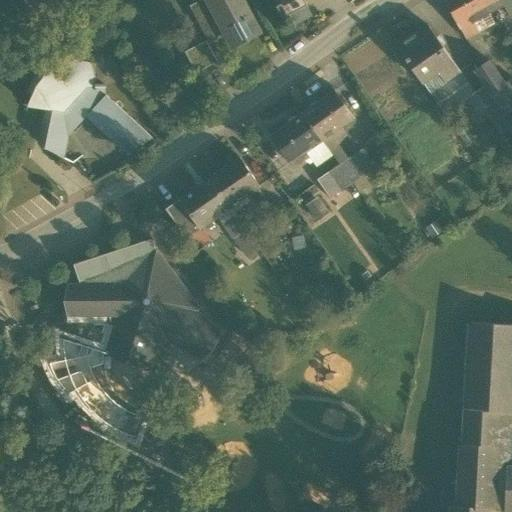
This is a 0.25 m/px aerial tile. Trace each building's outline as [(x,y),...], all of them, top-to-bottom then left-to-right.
[(227,33),(234,46),(258,33),(249,17),(252,16),(243,0),(201,0),(193,4),(212,41),(227,33)] [(276,5),(283,18),(290,15),(307,6),(304,0),(291,0),(284,4),(283,2),(276,5)] [(473,21),(489,13),(481,0),(444,0),(460,28),(466,38),(479,32),(473,21)] [(511,0),(481,0),(489,13),(504,4),(510,15),(511,13),(511,0)] [(68,15),(79,36),(101,25),(90,4),(68,15)] [(307,6),(290,15),(295,25),(313,16),(307,6)] [(494,23),(489,13),(473,21),(479,32),(494,23)] [(420,82),(421,81),(436,71),(445,83),(461,72),(427,25),(396,47),(420,82)] [(185,51),(196,72),(217,61),(206,40),(185,51)] [(45,148),(64,158),(69,135),(89,114),(106,95),(104,85),(96,85),(93,63),(60,57),(37,68),(27,91),(30,100),(29,105),(46,108),(53,110),(45,148)] [(484,85),(491,97),(506,86),(504,83),(489,60),(474,71),(484,85)] [(430,93),(445,83),(436,71),(421,81),(430,93)] [(445,83),(430,93),(444,113),(461,102),(474,93),(461,72),(445,83)] [(461,102),(477,125),(487,118),(499,109),(491,97),(484,85),(474,93),(461,102)] [(511,94),(506,86),(491,97),(499,109),(505,116),(511,111),(511,94)] [(334,90),(303,113),(322,141),(342,127),(354,118),(334,90)] [(89,114),(131,153),(152,138),(106,95),(89,114)] [(38,144),(45,148),(53,110),(46,108),(38,144)] [(506,119),(505,116),(499,109),(487,118),(494,128),(506,119)] [(306,153),(322,141),(303,113),(270,136),(290,163),(306,153)] [(457,132),(467,147),(476,140),(466,126),(457,132)] [(322,141),(332,154),(347,134),(342,127),(322,141)] [(322,141),(306,153),(316,168),(333,156),(332,154),(322,141)] [(362,149),(339,164),(352,183),(364,175),(375,167),(362,149)] [(240,157),(210,178),(230,208),(260,187),(240,157)] [(330,198),(352,183),(339,164),(317,180),(330,198)] [(364,175),(352,183),(361,196),(373,188),(364,175)] [(200,229),(219,216),(230,208),(210,178),(180,200),(200,229)] [(330,214),(318,197),(305,205),(317,222),(330,214)] [(166,209),(188,238),(200,229),(180,200),(166,209)] [(219,216),(247,257),(259,249),(245,229),(230,208),(219,216)] [(245,229),(259,249),(270,241),(256,221),(245,229)] [(84,280),(86,286),(130,285),(148,272),(144,259),(156,251),(152,238),(139,243),(141,248),(134,251),(132,245),(73,264),(79,282),(84,280)] [(198,307),(156,251),(144,259),(148,272),(130,285),(86,286),(68,286),(68,315),(119,315),(119,328),(114,326),(105,353),(150,368),(159,340),(153,338),(161,328),(203,357),(219,334),(192,315),(198,307)] [(511,389),(511,388),(511,324),(471,322),(464,444),(496,446),(496,466),(507,467),(507,466),(511,389)] [(511,466),(507,466),(507,467),(496,466),(496,446),(464,444),(461,444),(458,505),(452,505),(451,511),(487,511),(488,509),(511,510),(511,466)]
